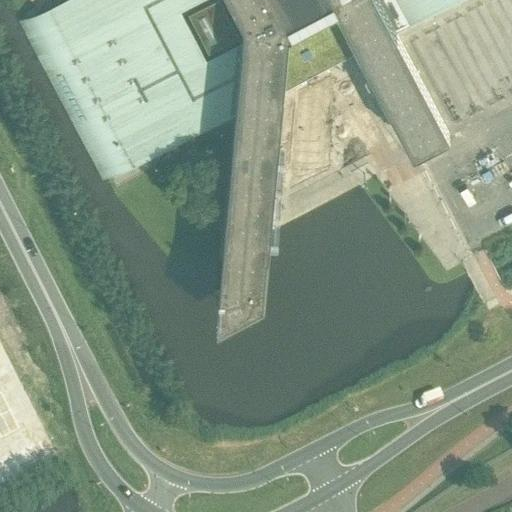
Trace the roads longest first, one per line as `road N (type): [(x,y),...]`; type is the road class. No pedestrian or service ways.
road 1 (primary): [(65,335),(83,437),(107,479),(140,511)]
road 2 (primary): [(170,480),(132,446),(65,335)]
road 3 (primary): [(469,395),(378,419),(306,453)]
road 4 (primary): [(331,491),(469,395)]
road 5 (primary): [(0,206),(65,335)]
road 6 (primary): [(306,453),(248,483),(170,480)]
